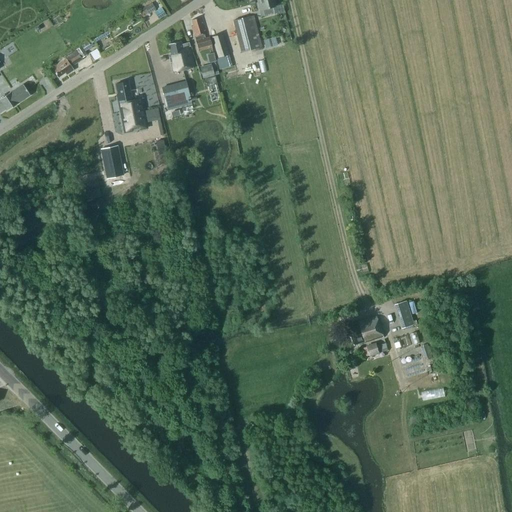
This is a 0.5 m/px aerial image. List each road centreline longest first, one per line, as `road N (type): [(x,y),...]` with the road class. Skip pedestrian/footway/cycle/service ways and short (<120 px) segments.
road 1 (track): [(291,0),(366,312)]
road 2 (residential): [(0,131),(199,0)]
road 3 (secondary): [(139,511),(0,370)]
